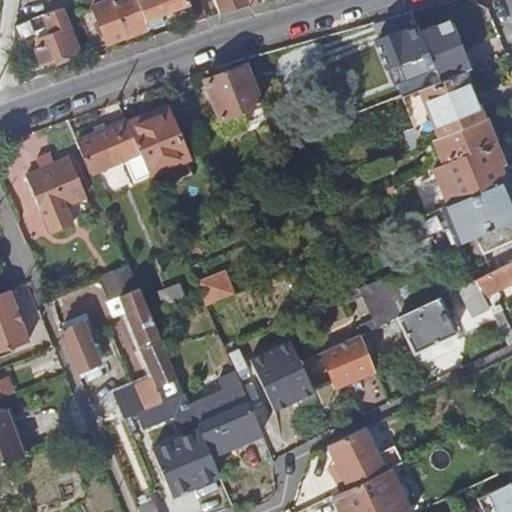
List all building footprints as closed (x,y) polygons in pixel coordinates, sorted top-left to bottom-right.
[(146,29),(134,0),(86,0),(89,7),(76,12),(90,50),(146,29)] [(158,14),(187,3),(186,0),(134,0),(146,29),(149,29),(162,24),(158,14)] [(196,22),(205,19),(198,0),(186,0),(187,3),(191,13),(196,22)] [(257,3),(255,0),(212,0),(218,14),(251,5),(257,3)] [(61,8),(42,15),(49,34),(36,40),(35,51),(41,64),(77,50),(61,8)] [(42,15),(11,27),(11,49),(36,40),(49,34),(42,15)] [(418,89),(459,74),(440,25),(399,40),(418,89)] [(204,80),(219,120),(238,113),(243,124),(263,117),(244,65),(204,80)] [(437,138),(483,119),(463,72),(459,74),(418,89),(417,90),(437,138)] [(417,90),(399,97),(419,145),(432,139),(437,138),(417,90)] [(165,108),(126,124),(148,175),(186,159),(165,108)] [(238,113),(219,120),(223,132),(243,124),(238,113)] [(293,134),(285,116),(272,121),(279,139),(293,134)] [(442,163),(494,142),(484,118),(483,119),(437,138),(432,139),(442,163)] [(126,124),(124,122),(106,129),(95,134),(75,142),(88,174),(122,159),(133,182),(148,175),(126,124)] [(95,134),(106,129),(104,123),(92,128),(95,134)] [(448,205),(503,181),(496,165),(502,162),(494,142),(442,163),(432,168),(448,205)] [(85,197),(69,159),(24,177),(48,234),(71,225),(64,206),(85,197)] [(503,181),(509,179),(502,162),(496,165),(503,181)] [(511,221),(511,202),(503,181),(448,205),(441,208),(457,245),(467,240),(474,237),(511,221)] [(511,221),(474,237),(480,251),(481,254),(511,240),(511,221)] [(474,254),(480,251),(474,237),(467,240),(474,254)] [(511,261),(475,279),(483,296),(491,314),(499,310),(500,309),(496,301),(499,296),(496,290),(511,281),(511,261)] [(206,305),(234,293),(225,271),(196,283),(206,305)] [(393,283),(406,312),(429,301),(416,273),(393,283)] [(393,283),(389,274),(360,287),(374,319),(357,327),(360,334),(395,317),(406,312),(393,283)] [(483,296),(475,279),(460,286),(468,303),(483,296)] [(165,306),(183,298),(177,285),(159,293),(165,306)] [(138,289),(107,301),(113,316),(124,311),(143,354),(155,378),(158,387),(138,395),(134,386),(114,394),(124,419),(141,412),(165,402),(178,397),(184,394),(148,313),(138,289)] [(0,292),(0,352),(28,342),(8,290),(0,292)] [(452,334),(436,297),(429,301),(406,312),(395,317),(412,352),(452,334)] [(511,335),(499,310),(491,314),(507,345),(511,342),(511,335)] [(82,322),(59,331),(77,374),(99,364),(82,322)] [(357,377),(374,370),(358,335),(320,352),(335,387),(351,380),(357,377)] [(251,360),(260,381),(300,362),(290,343),(251,360)] [(272,411),(313,392),(302,367),(300,362),(260,381),(272,411)] [(260,434),(256,424),(233,372),(200,386),(206,398),(188,406),(195,421),(199,432),(210,456),(260,434)] [(0,398),(12,394),(6,379),(0,381),(0,398)] [(165,402),(141,412),(147,426),(171,416),(165,402)] [(0,465),(24,456),(6,410),(0,412),(0,465)] [(364,428),(326,447),(336,463),(341,474),(334,476),(342,492),(387,470),(379,455),(364,428)] [(170,497),(219,477),(210,456),(199,432),(151,452),(170,497)] [(387,470),(390,468),(396,466),(387,450),(379,455),(387,470)] [(341,474),(336,463),(330,467),(334,476),(341,474)] [(332,497),(338,511),(410,511),(390,468),(387,470),(342,492),(332,497)] [(511,511),(511,490),(510,486),(479,500),(484,511),(511,511)]
